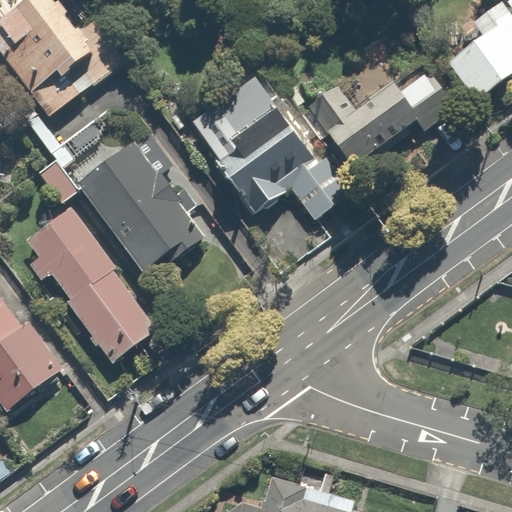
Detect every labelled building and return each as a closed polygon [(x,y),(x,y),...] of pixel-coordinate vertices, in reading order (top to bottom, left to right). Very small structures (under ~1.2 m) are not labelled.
[(93,0),(44,0),(0,33),(0,51),(52,121),(137,58),(93,0)] [(488,40),(453,66),(482,107),(511,85),(511,0),(478,26),(488,40)] [(378,55),(312,105),(372,184),(467,111),(433,65),(403,88),(378,55)] [(345,153),(328,166),(262,79),(202,125),(224,153),(213,161),(255,215),(259,212),(266,221),(293,201),(316,230),(371,187),(371,186),(345,153)] [(141,143),(81,184),(153,287),(213,245),(141,143)] [(61,166),(39,180),(57,207),(78,194),(61,166)] [(166,340),(76,213),(32,244),(40,256),(30,263),(48,288),(60,279),(100,334),(90,341),(115,376),(166,340)] [(24,329),(0,294),(0,403),(10,418),(70,375),(33,323),(24,329)] [(269,511),(249,511),(237,509),(235,511),(326,511),(311,508),(318,483),(280,473),(269,511)]
